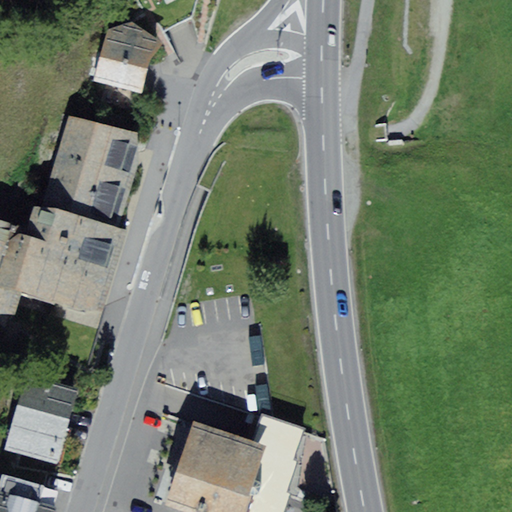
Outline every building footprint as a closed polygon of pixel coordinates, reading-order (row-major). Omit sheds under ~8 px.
[(157,39),(113,27),(97,83),(141,96),(157,39)] [(73,121),(46,210),(117,232),(144,142),(73,121)] [(97,328),(125,234),(117,232),(46,210),(36,241),(21,291),(25,292),(57,302),(53,315),(97,328)] [(0,286),(15,235),(17,227),(0,221),(0,286)] [(36,241),(15,235),(0,286),(0,315),(18,316),(25,292),(21,291),(36,241)] [(30,374),(11,444),(63,459),(83,389),(30,374)] [(281,511),(309,432),(266,417),(256,444),(265,447),(242,511),(281,511)] [(200,424),(172,505),(191,511),(242,511),(265,447),(256,444),(200,424)] [(25,511),(28,503),(0,494),(0,511),(25,511)] [(58,511),(59,511),(28,503),(25,511),(58,511)]
